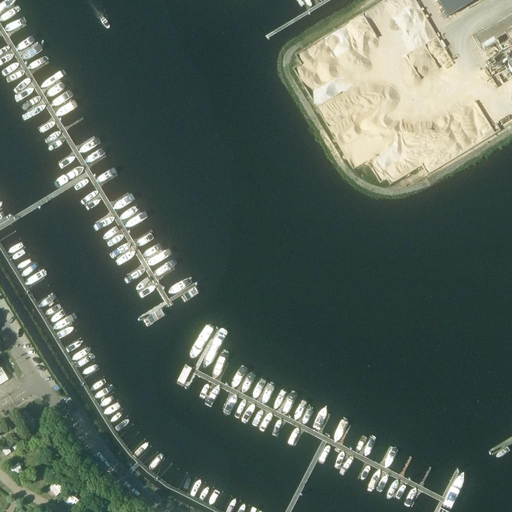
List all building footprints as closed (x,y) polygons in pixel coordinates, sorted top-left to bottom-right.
[(437,0),(448,18),(477,0),(437,0)] [(511,14),(493,26),(475,37),(482,49),(496,72),(507,66),(511,74),(511,14)] [(13,444),(4,450),(9,459),(18,454),(13,444)] [(41,484),(48,477),(41,469),(34,475),(41,484)] [(46,488),(51,496),(59,491),(54,483),(46,488)]
